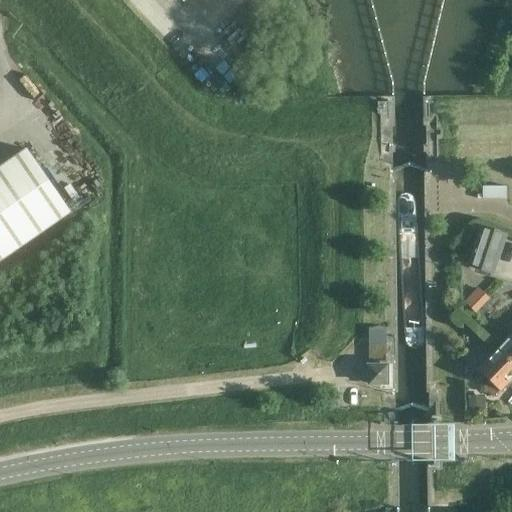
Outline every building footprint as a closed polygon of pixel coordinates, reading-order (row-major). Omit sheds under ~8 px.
[(27,150),(0,168),(0,261),(70,213),(27,150)] [(466,267),(493,276),(507,235),(480,226),(466,267)] [(511,335),(498,350),(511,363),(511,335)] [(500,391),(511,378),(511,363),(498,350),(478,371),(489,381),(483,388),(493,398),(500,391)] [(369,366),(369,384),(387,384),(387,366),(369,366)] [(484,399),(469,400),(469,412),(484,411),(484,399)]
